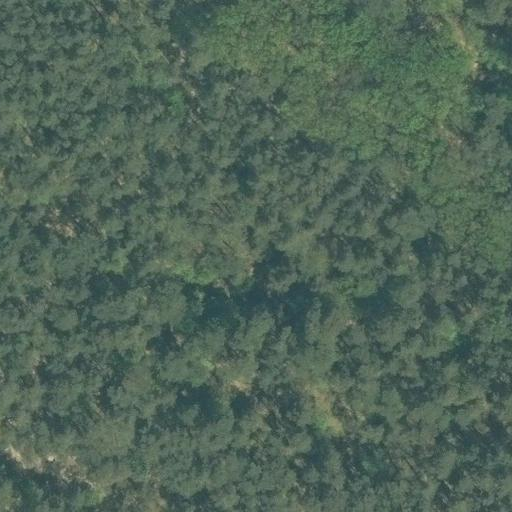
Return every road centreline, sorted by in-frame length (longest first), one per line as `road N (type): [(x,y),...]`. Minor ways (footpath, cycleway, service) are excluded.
road 1 (track): [(183,0),(175,23),(189,115),(92,209),(62,252),(44,378),(0,440)]
road 2 (track): [(0,450),(128,511)]
